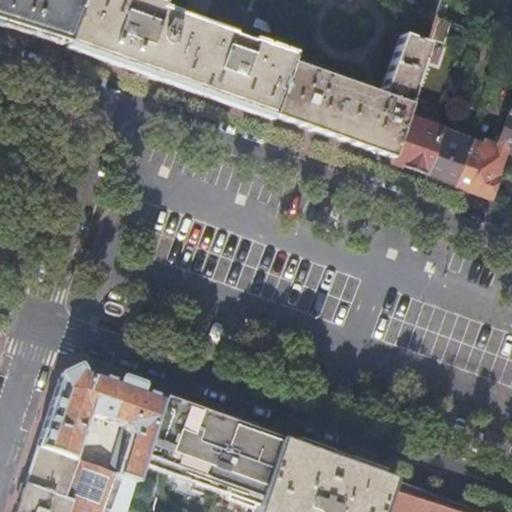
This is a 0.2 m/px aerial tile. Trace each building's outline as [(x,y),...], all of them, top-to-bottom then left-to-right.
[(0,0),(0,25),(4,27),(62,48),(63,43),(79,0),(0,0)] [(155,0),(79,0),(63,43),(175,83),(269,117),(288,63),(291,54),(249,39),(248,42),(229,35),(230,32),(160,7),(162,2),(155,0)] [(288,63),(269,117),(297,127),(358,149),(389,160),(403,117),(426,44),(399,35),(379,95),(288,63)] [(511,105),(510,105),(495,147),(495,148),(502,151),(502,152),(511,155),(511,105)] [(403,117),(389,160),(388,164),(393,166),(421,176),(437,131),(438,129),(403,117)] [(437,131),(421,176),(446,185),(452,188),(468,142),(437,131)] [(481,147),(468,142),(452,188),(459,190),(488,200),(495,179),(493,178),(502,152),(502,151),(495,148),(495,147),(483,142),(481,147)] [(109,473),(136,482),(141,466),(162,398),(112,379),(83,369),(58,381),(36,447),(40,448),(74,460),(88,415),(123,428),(109,473)] [(162,398),(141,466),(208,491),(208,489),(241,501),(243,494),(257,500),(277,439),(252,430),(162,398)] [(335,460),(277,439),(257,500),(255,508),(254,510),(261,511),(378,511),(389,480),(335,460)] [(30,466),(24,485),(101,511),(126,511),(136,482),(109,473),(74,460),(40,448),(36,447),(30,466)] [(440,499),(389,480),(378,511),(477,511),(466,508),(440,499)] [(22,493),(15,511),(101,511),(24,485),(22,493)] [(208,491),(255,508),(257,500),(243,494),(241,501),(208,489),(208,491)]
